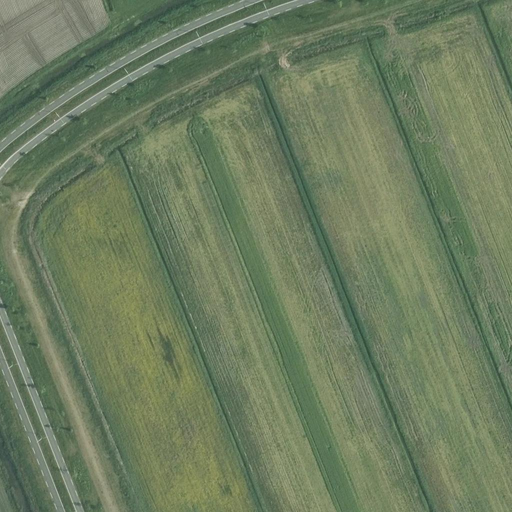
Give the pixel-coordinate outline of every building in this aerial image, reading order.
[(416,20),(408,24),(415,42),(423,39),(416,20)] [(408,24),(400,27),(407,45),(415,42),(408,24)] [(400,27),(392,30),(400,48),(407,45),(400,27)] [(392,30),(384,33),(392,51),(400,48),(392,30)] [(384,33),(377,36),(384,55),(392,51),(384,33)] [(377,36),(368,39),(376,58),(384,55),(377,36)] [(414,101),(395,108),(399,118),(418,111),(414,101)] [(418,111),(399,118),(403,129),(422,121),(418,111)] [(422,121),(403,129),(407,139),(426,131),(422,121)] [(426,131),(407,139),(411,149),(430,142),(426,131)] [(493,148),(481,153),(488,171),(500,166),(497,157),(503,155),(498,142),(491,144),(493,148)] [(467,154),(461,156),(466,169),(472,167),(476,176),(488,171),(481,153),(469,157),(467,154)] [(442,166),(429,171),(437,191),(450,186),(445,173),(451,171),(446,159),(440,161),(441,164),(442,166)] [(511,196),(503,200),(510,219),(511,218),(511,196)] [(494,214),(488,217),(493,230),(499,227),(498,224),(510,219),(503,200),(491,205),(494,214)] [(466,215),(453,220),(461,240),(474,235),(476,240),(482,237),(477,225),(471,228),(466,215)]
